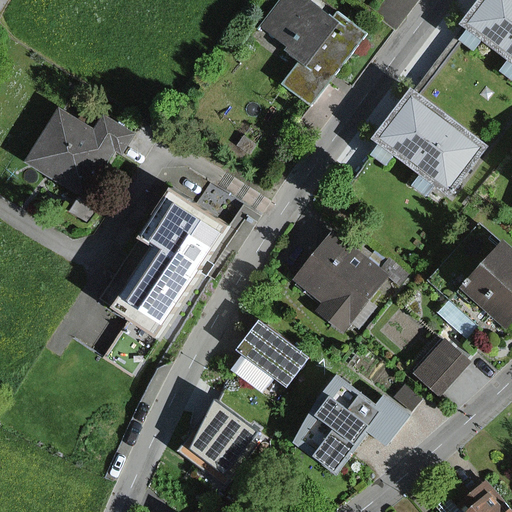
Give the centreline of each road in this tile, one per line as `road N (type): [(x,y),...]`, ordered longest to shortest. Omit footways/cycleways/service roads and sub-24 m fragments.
road 1 (residential): [(121,511),(189,366),(278,217),(439,0)]
road 2 (residential): [(361,511),(511,376)]
